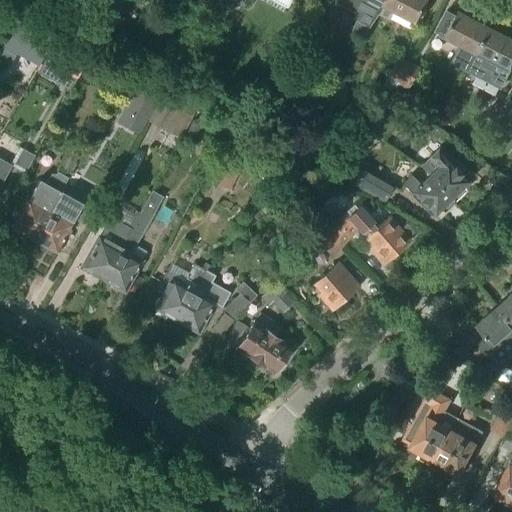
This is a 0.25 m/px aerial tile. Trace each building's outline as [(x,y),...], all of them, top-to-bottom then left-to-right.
[(208,10),(213,0),(197,0),(196,3),(208,10)] [(224,20),(235,0),(217,0),(211,12),(224,20)] [(386,0),(354,0),(364,4),(365,0),(373,0),(375,1),(370,10),(379,15),(386,0)] [(428,0),(386,0),(379,15),(389,20),(394,11),(417,22),(428,0)] [(473,60),(490,28),(459,12),(446,37),(470,50),(466,57),(473,60)] [(224,26),(207,15),(199,26),(197,24),(178,53),(199,66),(224,26)] [(44,59),(56,38),(19,18),(4,46),(40,66),(44,59)] [(302,39),(313,45),(326,25),(316,18),(302,39)] [(504,83),(510,71),(511,67),(511,39),(490,28),(473,60),(484,66),(487,74),(504,83)] [(86,55),(56,38),(44,59),(74,75),(86,55)] [(393,92),(395,88),(409,62),(398,56),(382,86),(393,92)] [(406,93),(419,68),(409,62),(395,88),(406,93)] [(145,121),(161,92),(138,80),(116,123),(138,134),(145,121)] [(177,144),(195,110),(161,92),(145,121),(173,136),(171,141),(177,144)] [(510,132),(511,129),(511,102),(505,98),(502,95),(487,115),(510,132)] [(382,141),(401,117),(380,103),(365,128),(382,141)] [(305,139),(319,118),(312,113),(298,134),(305,139)] [(212,133),(216,124),(200,118),(192,122),(183,139),(192,143),(199,129),(202,128),(212,133)] [(232,130),(223,147),(238,155),(247,139),(232,130)] [(69,178),(76,164),(75,163),(81,153),(68,146),(53,174),(51,174),(46,184),(39,180),(28,200),(11,230),(12,234),(22,239),(26,238),(27,235),(35,239),(69,178)] [(429,175),(454,201),(465,190),(463,186),(468,180),(438,149),(420,166),(429,175)] [(205,176),(228,188),(239,168),(216,156),(205,176)] [(0,184),(11,165),(0,158),(0,184)] [(352,183),(383,202),(392,186),(361,168),(352,183)] [(454,201),(429,175),(419,184),(411,175),(403,183),(434,215),(439,209),(444,211),(454,201)] [(51,255),(55,254),(71,224),(71,223),(82,203),(72,198),(80,184),(69,178),(35,239),(41,243),(40,246),(41,249),(51,255)] [(124,291),(142,262),(130,255),(164,198),(154,193),(134,226),(103,279),(124,291)] [(377,227),(359,206),(346,217),(343,214),(327,232),(342,246),(358,229),(365,237),(364,238),(375,250),(372,253),(383,265),(410,241),(389,217),(377,227)] [(304,248),(327,224),(314,211),(291,235),(304,248)] [(123,224),(112,218),(100,238),(83,267),(103,279),(134,226),(125,220),(123,224)] [(401,228),(408,237),(416,230),(409,221),(401,228)] [(333,256),(342,246),(327,232),(317,242),(333,256)] [(331,311),(359,286),(337,262),(313,283),(323,295),(320,298),(331,311)] [(203,270),(207,265),(205,264),(202,269),(195,265),(184,285),(166,275),(157,291),(163,295),(156,309),(175,319),(203,270)] [(218,305),(221,299),(220,293),(208,287),(214,276),(205,271),(210,266),(207,265),(203,270),(175,319),(198,332),(214,303),(218,305)] [(283,313),(294,302),(275,282),(259,298),(268,307),(272,303),(283,313)] [(235,318),(257,296),(247,287),(226,310),(235,318)] [(511,293),(498,306),(511,322),(511,293)] [(511,322),(498,306),(477,325),(486,335),(477,343),(488,355),(508,337),(511,341),(511,322)] [(271,370),(277,369),(291,347),(275,336),(280,329),(259,315),(237,348),(271,370)] [(455,372),(459,363),(444,355),(439,363),(455,372)] [(511,389),(511,371),(506,368),(498,381),(511,389)] [(410,446),(434,459),(456,418),(444,411),(451,400),(431,389),(402,440),(411,445),(410,446)] [(501,437),(511,417),(511,414),(501,409),(490,431),(501,437)] [(511,442),(511,417),(501,437),(511,442)] [(456,418),(434,459),(459,473),(482,432),(470,426),(456,418)] [(511,460),(494,493),(511,502),(511,460)]
